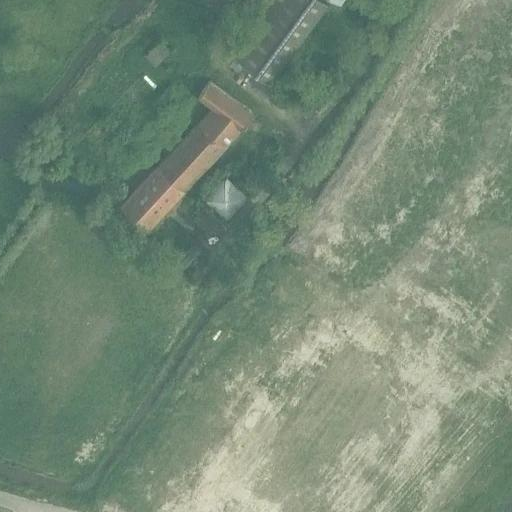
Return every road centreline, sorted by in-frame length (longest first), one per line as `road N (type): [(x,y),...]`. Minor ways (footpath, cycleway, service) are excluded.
road 1 (motorway): [(511,178),(276,511)]
road 2 (motorway): [(345,511),(511,281)]
